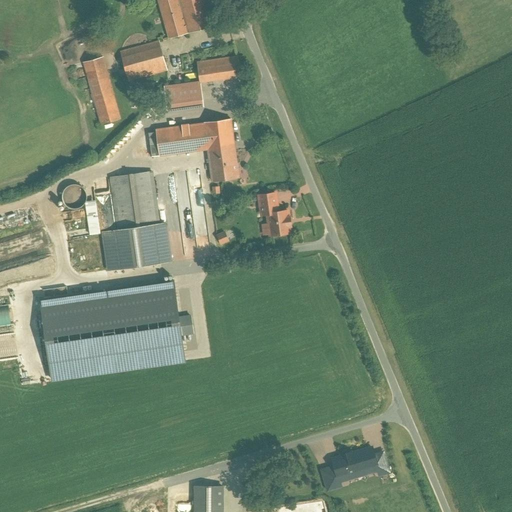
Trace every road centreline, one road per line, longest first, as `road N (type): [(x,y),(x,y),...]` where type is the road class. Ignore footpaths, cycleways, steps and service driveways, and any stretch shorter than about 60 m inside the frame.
road 1 (unclassified): [(445,511),(240,0)]
road 2 (track): [(403,414),(70,511)]
